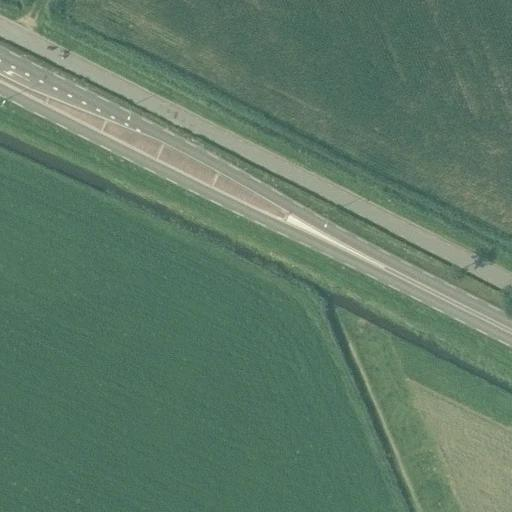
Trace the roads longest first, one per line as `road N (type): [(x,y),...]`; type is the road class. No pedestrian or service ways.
road 1 (unclassified): [(511,285),(0,27)]
road 2 (primary): [(385,269),(375,254),(227,170),(0,54)]
road 3 (primary): [(0,90),(364,268),(385,269)]
road 4 (primary): [(511,333),(385,269)]
